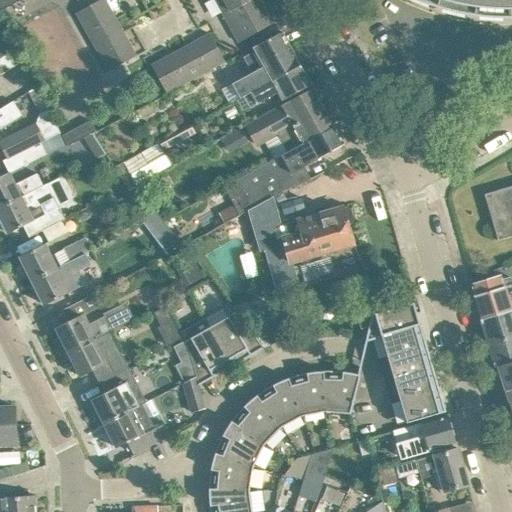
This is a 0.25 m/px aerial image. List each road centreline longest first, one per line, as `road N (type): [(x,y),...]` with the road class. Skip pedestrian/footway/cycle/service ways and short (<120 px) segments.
road 1 (residential): [(501,511),(408,182)]
road 2 (residential): [(192,467),(220,405),(245,379),(322,349),(350,349)]
road 3 (residential): [(408,182),(314,0)]
road 4 (residential): [(74,491),(63,442),(17,351)]
road 5 (residential): [(511,37),(436,39),(414,31),(389,3)]
road 6 (residential): [(74,491),(136,486),(192,467)]
road 7 (residential): [(408,182),(511,121)]
